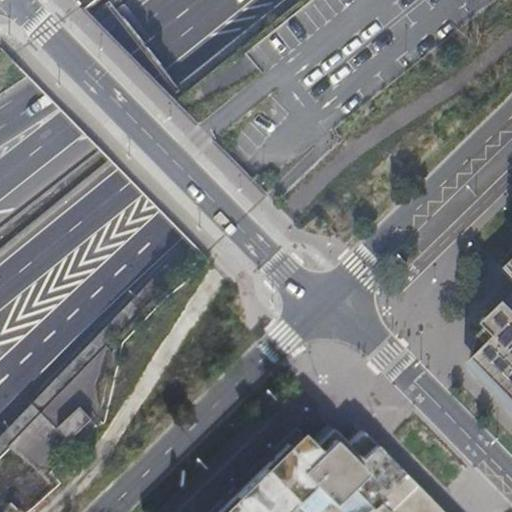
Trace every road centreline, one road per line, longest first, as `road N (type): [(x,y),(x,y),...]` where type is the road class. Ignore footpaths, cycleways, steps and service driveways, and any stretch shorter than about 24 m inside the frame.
road 1 (motorway): [(0,285),(366,0)]
road 2 (motorway): [(58,327),(306,96),(371,0)]
road 3 (residential): [(313,303),(14,0)]
road 4 (track): [(254,247),(219,275),(173,346),(142,376),(92,467),(55,511)]
road 5 (secondary): [(102,511),(313,303)]
road 6 (secondary): [(313,303),(511,113)]
road 7 (residential): [(511,482),(387,355),(313,303)]
road 8 (motorway): [(184,36),(0,179)]
road 9 (motorway): [(184,36),(129,35),(0,121)]
